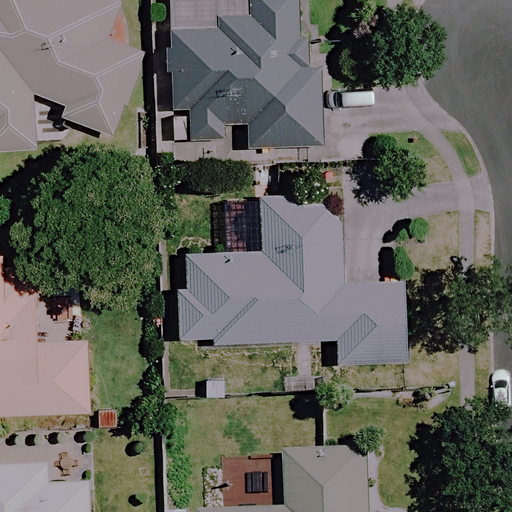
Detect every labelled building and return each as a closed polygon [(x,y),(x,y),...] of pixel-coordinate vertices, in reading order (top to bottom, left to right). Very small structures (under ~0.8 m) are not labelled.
[(98,43),(109,11),(77,0),(0,0),(0,157),(33,156),(32,148),(71,146),(70,129),(107,142),(137,57),(98,43)] [(166,0),(167,115),(190,115),(190,143),(239,143),(239,155),(314,155),(313,67),(301,67),(300,0),(166,0)] [(252,257),(175,259),(176,290),(169,290),(171,338),(206,337),(207,346),(332,342),(333,364),(399,362),(397,281),(332,283),(329,198),(251,200),(252,257)] [(0,415),(81,416),(82,345),(32,345),(33,269),(0,268),(0,415)] [(361,511),(360,454),(276,457),(278,511),(361,511)] [(46,472),(0,472),(0,511),(87,511),(87,489),(46,489),(46,472)]
